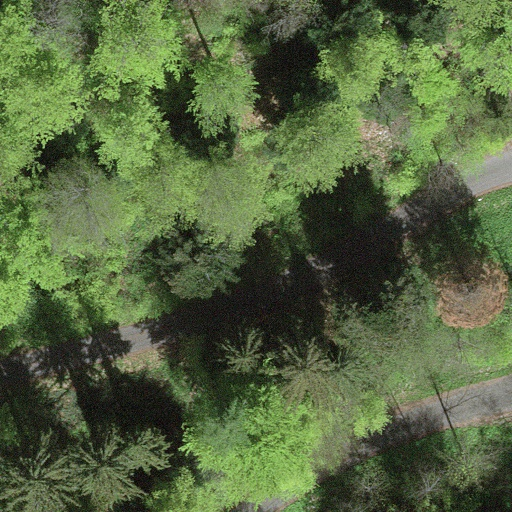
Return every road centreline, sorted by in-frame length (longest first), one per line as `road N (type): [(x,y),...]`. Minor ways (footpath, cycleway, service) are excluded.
road 1 (unclassified): [(511,164),(452,189),(288,288),(0,374)]
road 2 (unclassified): [(248,511),(350,446),(511,392)]
